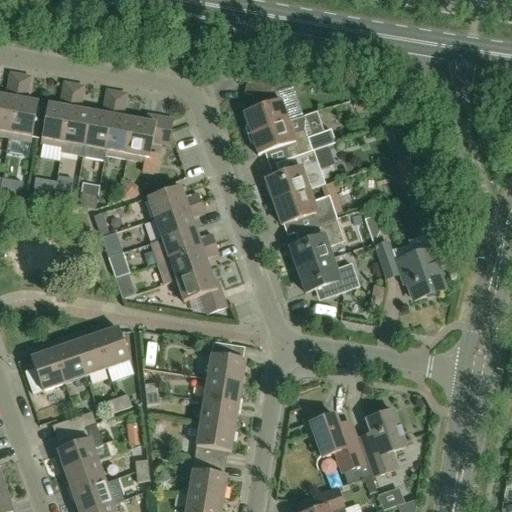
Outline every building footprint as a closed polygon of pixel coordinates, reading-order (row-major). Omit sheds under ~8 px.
[(247,138),(288,124),(276,89),(246,84),(244,96),(255,98),(259,110),(243,116),(247,126),(245,131),(247,138)] [(0,138),(9,140),(17,94),(7,92),(5,99),(0,97),(0,138)] [(31,144),(38,105),(26,103),(27,95),(17,94),(9,140),(31,144)] [(64,145),(71,103),(61,101),(59,109),(47,107),(40,146),(63,150),(64,145)] [(84,153),(91,114),(80,112),(81,105),(71,103),(64,145),(63,150),(84,153)] [(106,153),(114,111),(103,109),(102,116),(91,114),(84,153),(85,153),(84,160),(104,163),(105,157),(105,153),(106,153)] [(126,161),(134,122),(123,120),(124,113),(114,111),(106,153),(105,153),(105,157),(126,161)] [(325,138),(317,115),(288,125),(288,124),(247,138),(249,145),(254,147),(258,158),(284,149),(288,162),(293,160),(312,154),(313,153),(330,147),(327,137),(325,138)] [(150,156),(152,145),(168,148),(170,136),(171,133),(173,124),(154,121),(154,125),(134,122),(126,161),(145,165),(144,174),(152,176),(157,173),(160,158),(150,156)] [(408,139),(402,122),(398,124),(389,127),(394,144),(404,141),(408,139)] [(304,182),(321,176),(313,153),(312,154),(293,160),(297,171),(266,182),(267,184),(265,187),(268,197),(272,199),(274,205),(308,193),(304,182)] [(422,191),(409,158),(397,163),(410,196),(422,191)] [(0,187),(0,188),(0,195),(21,199),(23,185),(2,181),(1,187),(0,187)] [(79,209),(87,211),(90,196),(98,198),(100,187),(84,184),(79,209)] [(32,201),(53,205),(55,190),(34,187),(32,201)] [(201,206),(198,196),(184,200),(180,189),(147,201),(155,222),(201,206)] [(55,190),(53,205),(69,208),(72,193),(55,190)] [(282,227),(313,217),(317,228),(335,221),(336,221),(329,198),(312,204),(308,193),(274,205),(282,227)] [(98,198),(90,196),(87,211),(95,212),(98,198)] [(195,231),(191,220),(204,216),(201,206),(155,222),(161,242),(195,231)] [(373,246),(378,245),(376,241),(381,233),(376,218),(364,222),(373,246)] [(327,250),(343,244),(335,221),(317,228),(311,230),(315,241),(290,250),(297,273),(331,261),(327,250)] [(157,267),(169,263),(215,247),(212,237),(198,241),(195,231),(161,242),(150,246),(157,267)] [(116,235),(101,240),(108,261),(123,256),(116,235)] [(414,303),(444,292),(430,252),(432,247),(430,242),(426,240),(426,239),(410,244),(411,248),(396,253),(414,303)] [(378,245),(373,246),(385,281),(398,277),(387,245),(379,248),(378,245)] [(176,283),(209,272),(205,261),(218,256),(215,247),(169,263),(157,267),(164,287),(176,283)] [(130,276),(123,256),(108,261),(115,281),(127,277),(130,276)] [(359,289),(351,267),(335,272),(331,261),(297,273),(305,295),(331,287),(335,298),(359,289)] [(207,318),(227,312),(220,290),(216,291),(209,272),(176,283),(183,305),(200,299),(207,318)] [(122,302),(134,298),(127,277),(115,281),(122,302)] [(129,363),(118,330),(95,338),(107,371),(129,363)] [(147,357),(162,356),(161,337),(146,338),(147,357)] [(107,371),(95,338),(74,345),(85,379),(107,371)] [(85,379),(74,345),(52,353),(64,386),(85,379)] [(242,386),(245,363),(236,362),(238,349),(213,345),(207,381),(242,386)] [(64,386),(52,353),(30,360),(42,394),(64,386)] [(238,409),(242,386),(207,381),(203,403),(238,409)] [(158,396),(157,385),(144,387),(145,397),(158,396)] [(158,396),(145,397),(146,408),(159,407),(158,396)] [(117,400),(121,413),(131,409),(127,397),(117,400)] [(111,416),(121,413),(117,400),(107,404),(111,416)] [(234,431),(238,409),(203,403),(200,426),(234,431)] [(405,449),(393,413),(366,423),(376,452),(363,457),(366,467),(371,479),(371,480),(398,471),(392,454),(405,449)] [(76,420),(80,432),(86,430),(96,427),(91,415),(76,420)] [(334,418),(326,420),(325,417),(305,424),(311,441),(314,439),(322,460),(335,455),(342,475),(345,474),(366,467),(363,457),(357,440),(344,445),(334,418)] [(61,438),(80,432),(76,420),(57,427),(61,438)] [(155,421),(155,440),(177,440),(177,421),(155,421)] [(231,455),(234,431),(200,426),(194,461),(219,465),(221,453),(231,455)] [(56,453),(64,475),(97,464),(111,459),(106,447),(93,451),(86,430),(80,432),(61,438),(65,450),(56,453)] [(223,502),(227,479),(218,477),(219,465),(194,461),(188,496),(223,502)] [(149,484),(147,463),(135,464),(137,485),(149,484)] [(105,485),(97,464),(64,475),(72,497),(105,485)] [(366,467),(345,474),(349,486),(365,481),(371,479),(366,467)] [(371,480),(371,479),(365,481),(370,496),(376,494),(371,480)] [(97,511),(112,507),(105,485),(72,497),(77,511),(97,511)] [(0,511),(11,511),(4,491),(0,492),(0,511)] [(344,511),(337,491),(313,499),(317,511),(344,511)] [(221,511),(223,502),(188,496),(185,511),(221,511)] [(414,511),(417,501),(398,508),(399,511),(414,511)]
